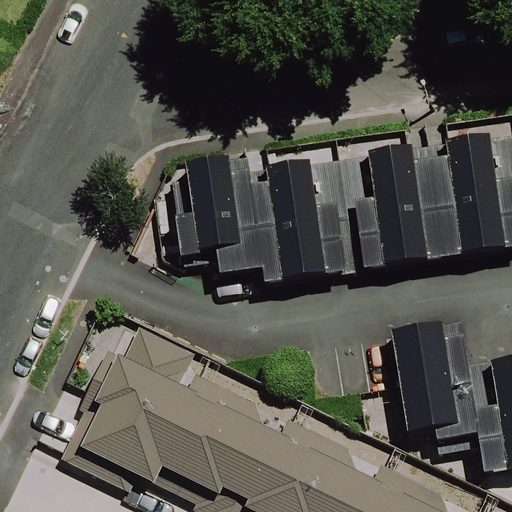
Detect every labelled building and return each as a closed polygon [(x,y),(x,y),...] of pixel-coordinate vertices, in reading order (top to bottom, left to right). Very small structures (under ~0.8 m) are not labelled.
[(367,167),(384,281),(464,268),(446,155),(393,163),(390,141),(364,145),(367,167)] [(272,158),(292,295),(384,281),(367,167),(364,145),(272,158)] [(511,260),(511,145),(446,155),(464,268),(511,260)] [(292,295),(272,158),(178,172),(195,284),(259,275),(262,300),(292,295)] [(509,476),(493,375),(468,379),(459,330),(380,342),(397,447),(455,485),(509,476)] [(190,364),(132,338),(118,368),(103,362),(62,453),(148,493),(154,480),(224,511),(454,511),(280,433),(239,414),(180,387),(190,364)] [(511,371),(493,375),(509,476),(511,475),(511,371)]
